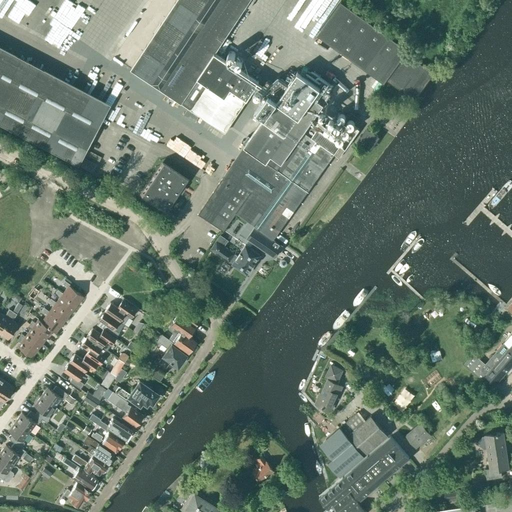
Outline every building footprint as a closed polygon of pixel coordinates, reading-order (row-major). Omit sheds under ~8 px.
[(225,132),(252,91),(261,97),(264,99),(254,113),(263,120),(250,137),(248,135),(243,143),(244,145),(245,146),(241,152),(244,154),(248,148),(249,148),(230,175),(229,175),(222,178),(199,213),(224,230),(236,212),(273,238),(334,153),(340,145),(332,139),(335,134),(333,132),(332,133),(326,128),(323,132),(309,123),(330,94),(298,70),(288,84),(278,77),(269,85),(267,87),(258,82),(215,53),(249,0),(176,0),(131,69),(225,132)] [(384,82),(386,78),(398,62),(406,52),(408,49),(341,0),(317,34),(384,82)] [(434,72),(406,52),(398,62),(386,78),(415,98),(434,72)] [(0,55),(0,123),(77,164),(105,110),(0,55)] [(148,117),(118,100),(113,108),(110,106),(105,115),(139,134),(148,117)] [(372,113),(388,123),(393,115),(377,106),(372,113)] [(184,114),(195,121),(199,116),(188,108),(184,114)] [(158,138),(174,148),(181,135),(166,126),(158,138)] [(366,127),(357,141),(370,150),(380,137),(366,127)] [(180,150),(198,163),(206,153),(188,139),(180,150)] [(345,150),(340,147),(335,155),(339,158),(345,150)] [(83,164),(95,167),(97,159),(86,155),(83,164)] [(142,193),(166,209),(186,180),(161,163),(142,193)] [(218,238),(211,249),(247,274),(260,255),(249,248),(253,243),(274,257),(282,245),(254,226),(249,223),(245,229),(250,232),(246,238),(249,240),(246,245),(245,245),(238,256),(224,246),(227,241),(220,236),(219,238),(218,238)] [(67,287),(62,293),(62,294),(76,305),(83,296),(69,285),(69,284),(64,280),(62,283),(67,287)] [(55,292),(60,296),(56,302),(55,303),(69,314),(76,305),(62,294),(62,293),(57,289),(55,292)] [(53,305),(49,311),(48,312),(62,323),(69,314),(55,303),(56,302),(51,298),(48,301),(53,305)] [(110,302),(104,311),(118,321),(119,321),(123,324),(128,317),(129,317),(133,312),(136,309),(122,300),(117,307),(110,302)] [(166,300),(158,310),(165,316),(173,305),(166,300)] [(469,321),(474,319),(471,303),(465,305),(469,321)] [(168,314),(173,318),(179,310),(174,306),(168,314)] [(46,314),(41,321),(41,322),(52,330),(55,333),(62,323),(48,312),(49,311),(44,307),(41,310),(46,314)] [(198,320),(182,308),(177,315),(194,327),(198,320)] [(4,315),(0,312),(0,330),(13,311),(9,309),(4,315)] [(0,330),(0,333),(7,339),(17,324),(12,320),(16,314),(13,311),(0,330)] [(98,319),(108,326),(105,331),(115,338),(119,333),(118,322),(118,321),(104,311),(98,319)] [(437,317),(450,334),(457,328),(443,312),(437,317)] [(184,350),(187,352),(188,350),(189,350),(192,347),(192,346),(195,341),(188,336),(189,334),(194,327),(177,315),(172,322),(171,322),(167,328),(174,333),(169,339),(173,342),(184,350)] [(35,323),(32,320),(29,323),(47,337),(52,330),(41,322),(41,321),(38,319),(35,323)] [(27,327),(30,329),(27,332),(42,343),(47,337),(29,323),(27,327)] [(151,327),(147,333),(155,338),(159,333),(151,327)] [(106,350),(115,338),(105,331),(102,335),(92,328),(86,336),(101,346),(106,350)] [(25,336),(21,334),(19,337),(37,350),(42,343),(27,332),(25,336)] [(185,354),(182,352),(184,350),(173,342),(162,334),(157,341),(168,349),(163,355),(163,356),(158,363),(165,368),(169,361),(171,362),(177,366),(178,364),(179,365),(182,361),(181,360),(185,354)] [(473,353),(464,364),(482,380),(486,375),(495,383),(511,363),(511,334),(504,343),(485,364),(473,353)] [(97,352),(101,346),(86,336),(80,345),(90,352),(87,356),(99,364),(104,357),(97,352)] [(447,336),(441,342),(453,355),(459,349),(447,336)] [(17,346),(31,357),(37,350),(19,337),(17,340),(20,342),(17,346)] [(456,343),(460,348),(466,343),(462,338),(456,343)] [(74,353),(68,362),(83,372),(87,366),(92,370),(97,364),(98,365),(99,364),(87,356),(84,360),(74,353)] [(121,353),(118,358),(124,362),(128,355),(124,353),(121,353)] [(124,362),(118,358),(109,372),(116,376),(124,363),(124,362)] [(78,379),(83,372),(68,362),(62,370),(72,377),(69,381),(80,389),(83,383),(78,379)] [(460,363),(455,368),(473,383),(477,378),(460,363)] [(331,365),(326,376),(329,377),(321,394),(320,393),(315,404),(323,407),(325,403),(333,407),(343,386),(336,383),(342,370),(331,365)] [(129,393),(118,386),(115,390),(126,398),(127,396),(139,404),(141,401),(146,404),(148,400),(149,401),(150,401),(153,401),(156,396),(156,395),(156,392),(139,380),(133,388),(129,393)] [(0,387),(0,399),(4,402),(13,387),(4,381),(0,387)] [(52,390),(47,387),(40,396),(55,407),(61,397),(63,399),(67,393),(55,385),(52,390)] [(103,395),(102,396),(107,399),(114,404),(125,412),(122,417),(135,426),(143,415),(127,403),(128,402),(120,396),(113,391),(108,388),(103,395)] [(98,391),(94,396),(99,400),(102,396),(103,395),(98,391)] [(87,392),(82,398),(95,407),(100,400),(87,392)] [(64,399),(71,404),(75,399),(68,394),(64,399)] [(412,394),(396,404),(401,410),(416,400),(412,394)] [(433,395),(436,413),(442,412),(439,394),(433,395)] [(48,416),(55,407),(40,396),(33,406),(38,409),(35,414),(41,419),(46,422),(50,417),(48,416)] [(37,424),(41,419),(35,414),(30,410),(26,415),(21,412),(15,421),(29,432),(36,423),(37,424)] [(92,413),(89,418),(105,429),(106,428),(125,440),(132,430),(112,417),(107,425),(100,420),(100,419),(92,413)] [(327,461),(339,475),(364,455),(387,435),(370,415),(363,421),(357,414),(321,444),(332,457),(327,461)] [(22,441),(29,432),(15,421),(8,431),(12,434),(9,439),(14,443),(20,447),(24,442),(22,441)] [(68,421),(64,427),(71,431),(75,425),(68,421)] [(406,435),(416,447),(431,434),(421,423),(406,435)] [(85,426),(82,430),(88,434),(91,429),(85,426)] [(117,448),(120,448),(123,444),(123,443),(122,441),(108,431),(102,440),(100,438),(102,436),(95,432),(94,433),(93,432),(91,435),(115,451),(117,448)] [(482,436),(477,443),(484,449),(487,448),(490,468),(485,469),(487,479),(502,477),(500,469),(508,467),(503,432),(496,433),(485,434),(485,435),(482,436)] [(87,435),(83,441),(89,445),(86,449),(91,453),(107,464),(114,453),(98,442),(93,439),(90,437),(87,435)] [(360,499),(409,457),(391,436),(319,497),(328,508),(333,504),(338,510),(340,508),(343,511),(345,511),(347,511),(365,511),(348,491),(351,489),(360,499)] [(21,456),(25,451),(20,447),(14,443),(10,448),(5,444),(0,451),(0,454),(13,464),(20,455),(21,456)] [(25,453),(22,458),(29,463),(32,458),(25,453)] [(74,453),(71,458),(79,464),(90,471),(91,469),(99,475),(102,471),(104,471),(105,471),(107,467),(107,464),(92,454),(87,462),(83,459),(78,456),(74,453)] [(9,470),(13,464),(0,454),(0,477),(1,477),(6,481),(8,480),(13,474),(12,472),(9,470)] [(46,454),(43,459),(49,462),(52,458),(46,454)] [(261,455),(256,458),(258,461),(254,463),(257,466),(251,470),(258,481),(273,470),(265,460),(261,455)] [(97,479),(79,466),(65,457),(64,459),(66,461),(64,462),(76,470),(72,476),(90,488),(91,488),(93,487),(96,484),(95,484),(95,482),(97,479)] [(201,460),(199,464),(200,466),(203,468),(205,468),(207,464),(207,462),(204,460),(201,460)] [(40,473),(48,478),(52,474),(44,468),(40,473)] [(20,476),(27,481),(30,477),(23,472),(20,476)] [(84,498),(86,499),(91,492),(77,482),(70,491),(67,489),(63,494),(71,500),(70,501),(78,506),(84,498)] [(489,482),(476,484),(477,490),(477,492),(490,490),(489,482)] [(219,511),(222,507),(193,489),(180,509),(184,511),(219,511)] [(456,492),(444,494),(445,500),(457,498),(456,492)]
